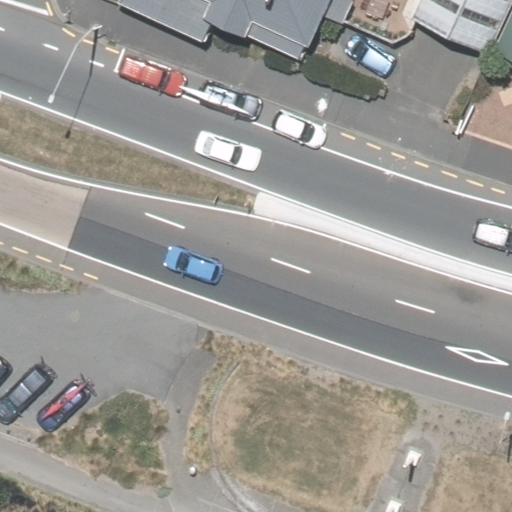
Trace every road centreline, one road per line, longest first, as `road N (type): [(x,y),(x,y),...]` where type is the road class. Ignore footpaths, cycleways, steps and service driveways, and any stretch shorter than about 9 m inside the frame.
road 1 (primary): [(0,51),(425,208),(511,232)]
road 2 (primary): [(511,357),(317,304),(0,190)]
